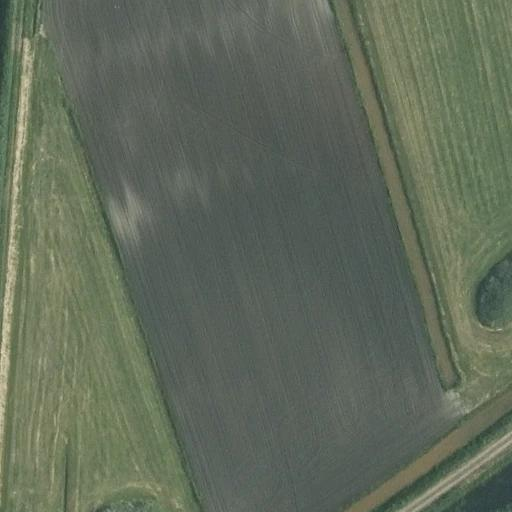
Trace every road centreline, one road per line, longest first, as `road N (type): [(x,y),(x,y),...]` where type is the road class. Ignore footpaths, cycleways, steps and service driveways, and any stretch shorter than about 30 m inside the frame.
road 1 (track): [(0,317),(25,0)]
road 2 (track): [(511,438),(412,511)]
